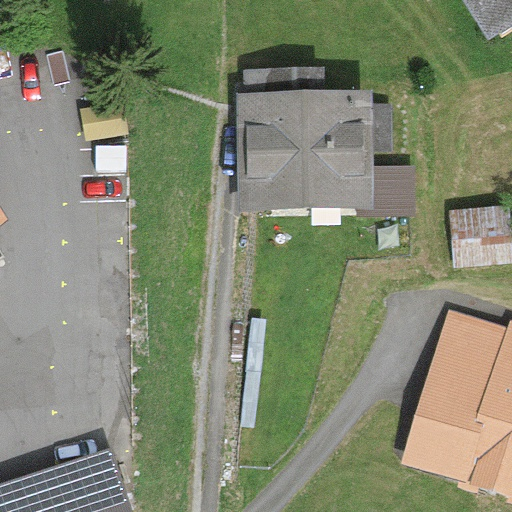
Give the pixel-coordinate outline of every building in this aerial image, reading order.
[(511,0),(476,0),(493,26),(511,13),(511,0)] [(240,77),(242,218),(371,216),(370,153),(393,152),(392,106),(323,107),(322,76),(240,77)] [(453,271),(511,266),(511,262),(509,211),(449,215),(453,271)] [(0,252),(10,246),(0,230),(0,252)] [(511,330),(449,310),(419,404),(511,433),(511,330)] [(402,466),(511,505),(511,433),(419,404),(402,466)] [(115,425),(0,468),(0,511),(81,511),(140,490),(115,425)]
